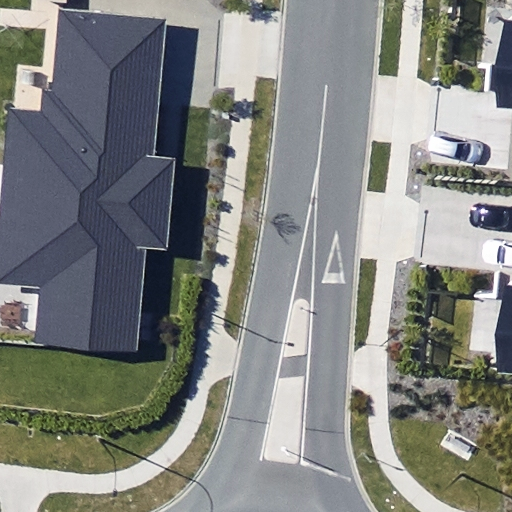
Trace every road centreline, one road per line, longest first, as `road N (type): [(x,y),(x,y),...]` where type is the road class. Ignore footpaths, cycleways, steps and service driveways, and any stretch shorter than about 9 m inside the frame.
road 1 (residential): [(227,509),(313,192)]
road 2 (residential): [(313,192),(329,511)]
road 3 (residential): [(313,192),(335,0)]
